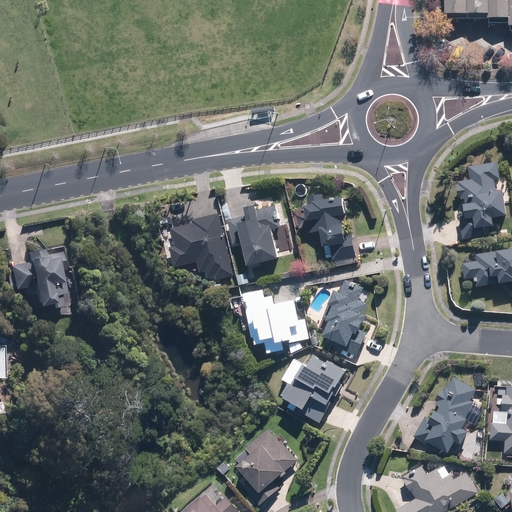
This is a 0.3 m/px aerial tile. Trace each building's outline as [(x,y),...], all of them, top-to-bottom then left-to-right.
[(511,0),(448,0),(449,13),(473,13),(493,13),(493,17),(511,17),(511,0)] [(511,215),(509,189),(500,190),(499,181),(504,180),(502,161),(473,164),(474,179),(460,181),(462,199),(470,198),(473,222),(462,223),(464,238),(481,236),(480,227),(501,225),(500,216),(511,215)] [(312,202),(307,202),(311,233),(324,231),(327,258),(358,254),(355,233),(351,234),(349,213),(351,213),(348,196),(328,199),(327,193),(311,195),(312,202)] [(250,215),(230,220),(236,246),(246,243),(251,266),(283,258),(276,226),(282,225),(278,205),(263,209),(262,204),(248,207),(250,215)] [(236,273),(222,213),(196,219),(197,224),(173,230),(177,247),(172,248),(176,267),(199,262),(202,271),(211,269),(214,279),(236,273)] [(69,294),(61,249),(49,251),(48,248),(29,251),(31,263),(12,266),(14,272),(8,273),(11,291),(36,286),(39,303),(51,301),(53,307),(64,305),(62,295),(69,294)] [(511,248),(479,253),(480,261),(464,263),(466,280),(476,279),(477,286),(511,281),(511,248)] [(365,288),(346,280),(326,324),(334,328),(325,349),(357,363),(366,342),(360,340),(371,316),(365,313),(369,303),(360,299),(365,288)] [(267,288),(245,294),(257,343),(269,340),(272,352),(289,348),(289,346),(313,340),(302,299),(280,305),(278,297),(269,299),(267,288)] [(322,423),(352,369),(321,352),(312,367),(297,358),(285,379),(291,382),(285,393),(311,408),(307,415),(322,423)] [(482,389),(456,373),(437,403),(442,406),(435,416),(432,413),(417,437),(430,446),(433,441),(449,452),(458,437),(468,443),(487,412),(473,404),(482,389)] [(511,384),(510,384),(510,392),(504,392),(504,422),(493,422),(493,440),(506,440),(506,452),(511,452),(511,384)] [(237,459),(248,472),(238,481),(262,506),(280,489),(275,484),(300,461),(270,428),(250,447),(237,459)] [(399,508),(401,511),(443,511),(479,490),(467,471),(454,479),(446,465),(429,475),(423,464),(405,475),(418,497),(399,508)] [(243,511),(231,497),(218,507),(209,497),(190,511),(243,511)]
